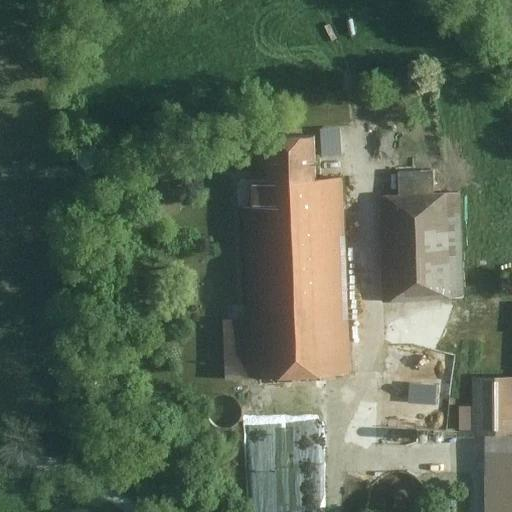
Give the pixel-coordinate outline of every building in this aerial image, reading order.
[(307,139),(262,142),(264,186),(310,183),(307,139)] [(351,373),(339,182),(310,183),(264,186),(248,187),(249,208),(239,208),(245,317),(221,319),(224,381),(351,373)] [(379,300),(461,297),(457,187),(375,191),(379,300)] [(415,371),(411,395),(449,402),(458,352),(410,343),(405,369),(415,371)] [(511,511),(511,379),(472,379),(472,437),(482,437),(482,511),(511,511)]
